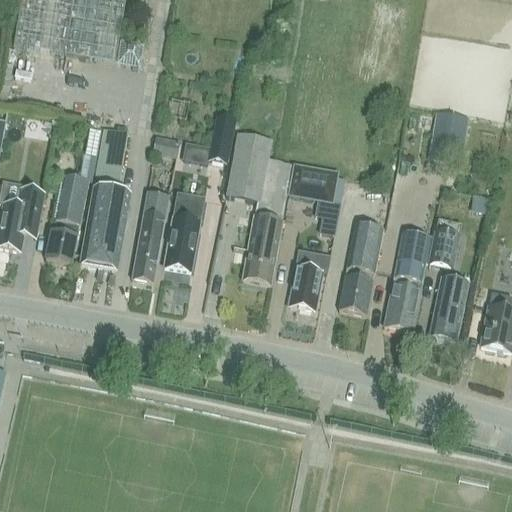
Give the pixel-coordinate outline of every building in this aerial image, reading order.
[(23,0),(15,50),(114,66),(124,0),(23,0)] [(15,54),(6,52),(0,88),(0,105),(6,106),(15,54)] [(460,171),(470,112),(438,106),(427,165),(460,171)] [(235,126),(216,122),(210,154),(208,165),(227,169),(235,126)] [(103,135),(93,193),(92,193),(79,271),(117,277),(131,200),(117,197),(128,139),(103,135)] [(258,208),(255,221),(254,221),(243,284),(269,289),(281,226),(291,168),(268,164),(272,145),(236,139),(225,202),(258,208)] [(179,147),(155,142),(152,159),(176,164),(179,147)] [(185,149),(182,164),(207,169),(208,165),(210,154),(185,149)] [(82,166),(78,184),(61,180),(45,265),(71,270),(87,186),(92,187),(96,169),(82,166)] [(294,171),(288,201),(318,206),(315,222),(322,223),(319,239),(333,241),(339,210),(344,185),(336,184),(336,179),(294,171)] [(0,252),(20,256),(23,240),(35,243),(43,198),(21,194),(22,190),(2,186),(0,198),(0,209),(2,210),(0,222),(0,252)] [(138,249),(132,284),(153,287),(169,190),(147,186),(136,248),(138,249)] [(477,210),(494,211),(495,196),(477,195),(477,210)] [(191,276),(204,204),(176,200),(164,271),(191,276)] [(365,321),(382,234),(355,229),(338,316),(365,321)] [(451,273),(457,242),(432,237),(426,269),(451,273)] [(421,287),(429,243),(402,238),(394,282),(404,284),(403,293),(392,290),(384,332),(412,337),(420,296),(419,296),(421,287)] [(296,273),(289,312),(313,317),(321,278),(327,279),(330,261),(300,256),(296,273)] [(455,346),(467,290),(440,284),(429,341),(455,346)] [(511,357),(511,353),(511,317),(487,313),(480,351),(511,357)]
